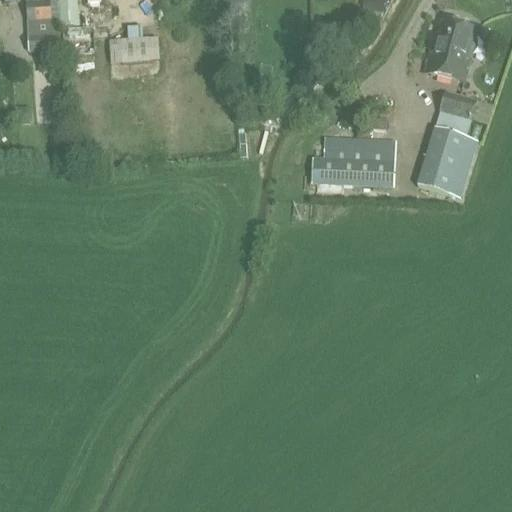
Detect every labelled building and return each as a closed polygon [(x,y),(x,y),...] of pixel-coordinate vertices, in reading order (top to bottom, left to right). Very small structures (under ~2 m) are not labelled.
[(60,29),(62,29),(80,28),(77,0),(58,0),(58,2),(60,29)] [(246,0),(228,0),(228,31),(247,31),(246,0)] [(363,0),(361,17),(383,20),(385,0),(392,0),(395,0),(363,0)] [(27,25),(59,23),(58,2),(29,3),(26,4),(27,25)] [(431,49),(424,76),(465,87),(472,59),(468,58),(475,32),(442,23),(435,50),(431,49)] [(70,57),(99,56),(98,34),(69,36),(70,57)] [(28,39),(29,55),(61,54),(60,39),(28,39)] [(158,42),(108,45),(110,69),(159,65),(158,42)] [(59,76),(44,76),(44,102),(59,103),(59,76)] [(440,115),(471,124),(477,103),(446,94),(440,115)] [(434,134),(462,143),(467,126),(439,118),(434,134)] [(476,147),(462,143),(434,134),(418,188),(460,201),(476,147)] [(313,161),(312,191),(394,194),(396,164),(386,164),(387,144),(324,141),(323,161),(313,161)]
